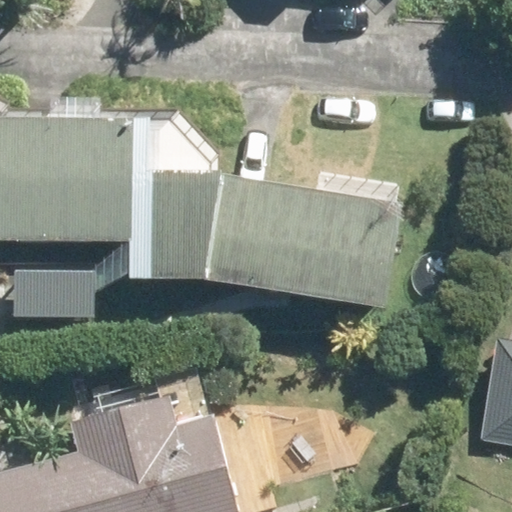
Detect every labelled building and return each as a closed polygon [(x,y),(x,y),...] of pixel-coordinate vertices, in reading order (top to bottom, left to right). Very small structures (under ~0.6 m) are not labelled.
[(0,239),(119,241),(118,277),(190,277),(204,197),(205,170),(205,150),(176,119),(132,119),(0,117),(0,239)] [(204,197),(190,277),(367,311),(387,205),(205,170),(204,197)] [(7,275),(8,318),(84,318),(85,275),(7,275)] [(511,341),(480,335),(461,435),(511,444),(511,341)] [(0,470),(0,511),(224,511),(196,416),(166,424),(157,394),(58,424),(66,450),(0,470)]
